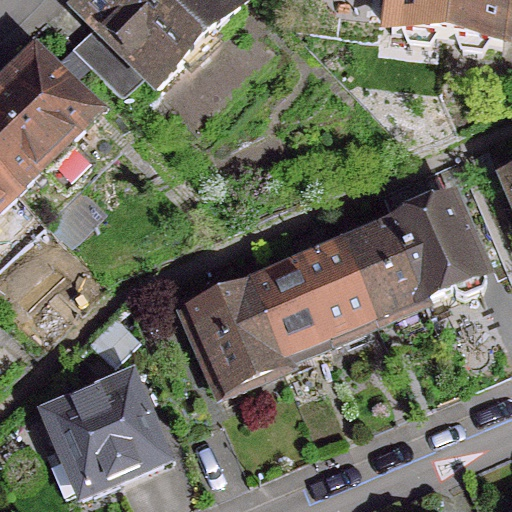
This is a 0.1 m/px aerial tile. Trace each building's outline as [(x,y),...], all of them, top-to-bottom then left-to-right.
[(119,106),(140,85),(152,98),(236,17),(219,0),(94,0),(75,18),(98,42),(76,62),(75,63),(117,107),(119,106)] [(431,44),(442,45),(454,47),(458,58),(477,60),(484,51),(498,53),(501,28),(511,29),(511,3),(510,3),(504,2),(504,0),(379,0),(378,12),(390,13),(386,38),(401,40),(406,51),(424,53),(431,44)] [(0,213),(90,126),(30,65),(17,78),(0,94),(0,213)] [(511,183),(502,188),(511,212),(511,183)] [(43,227),(64,249),(96,217),(76,195),(43,227)] [(340,256),(323,263),(273,285),(227,304),(183,323),(216,402),(279,375),(282,374),(280,370),(449,297),(451,302),(460,305),(478,297),(482,289),(448,210),(427,219),(371,243),(340,256)] [(125,391),(44,426),(78,505),(159,470),(125,391)]
